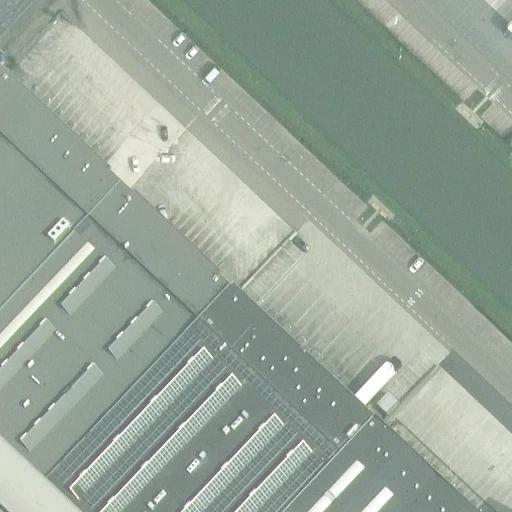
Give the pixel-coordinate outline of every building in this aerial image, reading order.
[(511,0),(0,0),(0,511),(60,511),(45,497),(0,454),(0,73),(10,62),(1,54),(0,55),(0,0),(511,0)] [(0,328),(124,197),(110,184),(112,182),(9,86),(8,88),(0,80),(0,328)] [(0,328),(0,454),(45,497),(231,298),(220,288),(221,286),(135,205),(134,206),(124,197),(0,328)] [(231,298),(45,497),(60,511),(297,511),(373,431),(374,429),(306,366),(305,367),(301,364),(303,362),(233,297),(232,299),(231,298)] [(373,431),(297,511),(464,511),(377,430),(376,431),(374,429),(373,431)]
